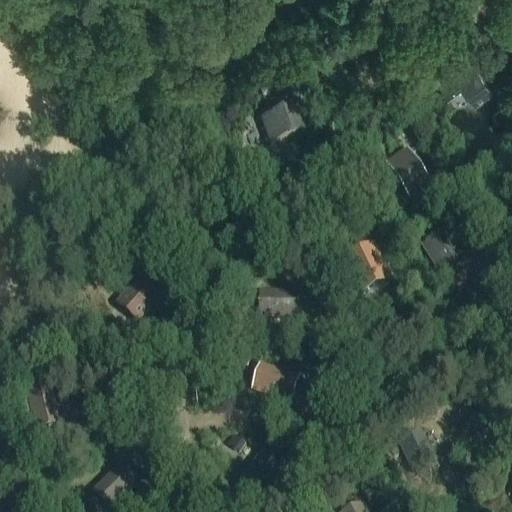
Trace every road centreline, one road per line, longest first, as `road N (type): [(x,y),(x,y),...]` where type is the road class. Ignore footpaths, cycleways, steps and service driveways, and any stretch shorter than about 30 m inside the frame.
road 1 (track): [(208,511),(185,390),(192,324),(210,265),(239,216),(348,146),(371,76),(356,30),(374,0)]
road 2 (track): [(511,358),(480,345),(413,277),(326,159)]
road 3 (track): [(358,390),(401,392),(452,373),(480,345),(496,417),(463,439)]
road 4 (track): [(192,442),(135,418),(40,329)]
